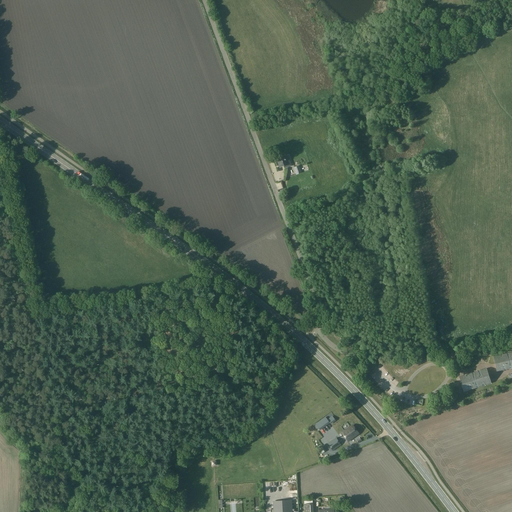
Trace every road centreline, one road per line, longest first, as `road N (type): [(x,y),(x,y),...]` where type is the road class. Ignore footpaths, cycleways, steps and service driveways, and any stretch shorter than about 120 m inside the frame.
road 1 (primary): [(454,511),(355,390),(276,316),(0,119)]
road 2 (unclassified): [(402,394),(368,361),(321,337),(319,310),(203,0)]
road 3 (track): [(234,284),(0,328)]
road 4 (track): [(112,511),(60,466),(44,471),(26,511)]
